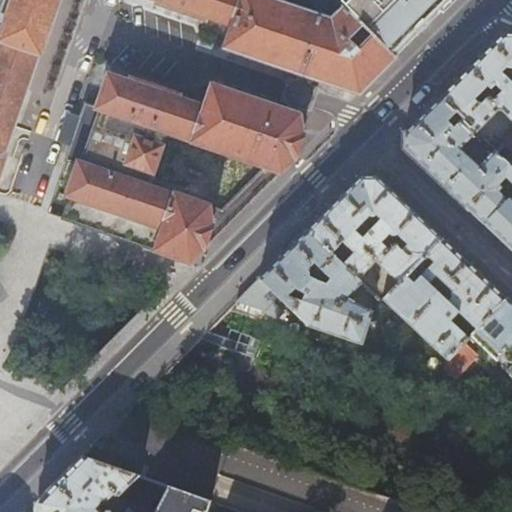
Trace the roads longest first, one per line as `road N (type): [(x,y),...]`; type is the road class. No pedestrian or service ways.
road 1 (tertiary): [(0,497),(364,134)]
road 2 (residential): [(511,274),(364,134)]
road 3 (tertiary): [(364,134),(496,0)]
